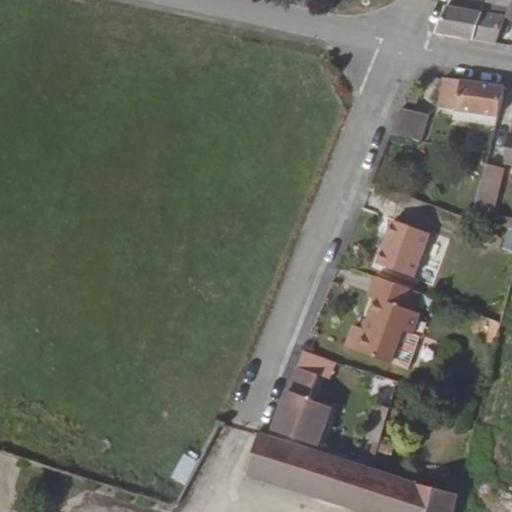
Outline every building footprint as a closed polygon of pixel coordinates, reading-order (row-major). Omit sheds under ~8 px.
[(511,0),(488,0),(486,6),(466,0),(453,0),(439,33),(496,41),(508,15),(511,6),(511,0)] [(500,115),(507,86),(448,82),(447,110),(500,115)] [(439,117),(410,109),(395,134),(430,144),(439,117)] [(493,141),(496,126),(489,124),(486,139),(493,141)] [(474,215),(491,219),(501,180),(483,176),(474,215)] [(432,232),(396,219),(380,262),(416,276),(432,232)] [(415,310),(422,291),(379,276),(373,295),(380,298),(368,328),(358,325),(351,346),(396,363),(416,370),(428,338),(415,332),(423,314),(415,310)] [(451,511),(456,495),(417,480),(415,486),(373,473),(318,455),(335,409),(313,400),(326,366),(304,357),(269,441),(258,437),(249,466),(391,511),(451,511)] [(373,455),(378,456),(394,395),(389,395),(385,408),(379,406),(368,445),(374,447),(373,455)] [(0,476),(21,483),(29,460),(0,450),(0,476)] [(181,454),(171,480),(187,486),(197,460),(181,454)]
